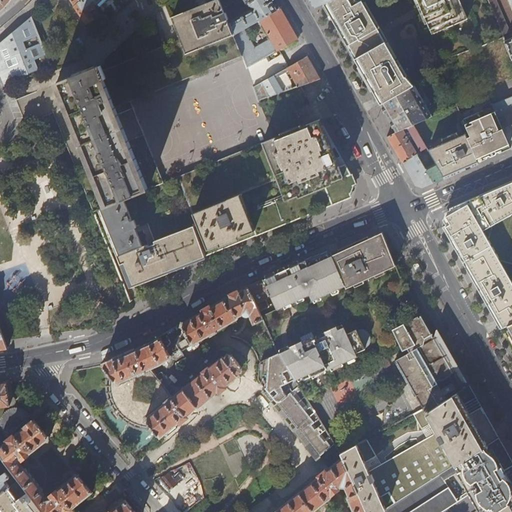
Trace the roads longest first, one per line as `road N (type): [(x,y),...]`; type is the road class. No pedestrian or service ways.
road 1 (tertiary): [(34,360),(117,336),(216,280),(405,206)]
road 2 (residential): [(291,0),(405,206)]
road 3 (residential): [(405,206),(511,399)]
road 4 (residential): [(34,360),(160,511)]
